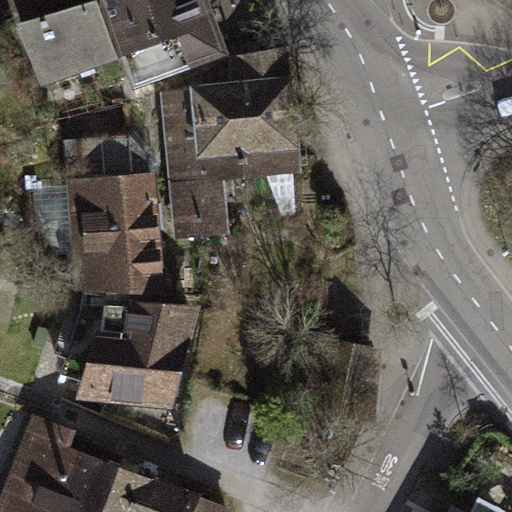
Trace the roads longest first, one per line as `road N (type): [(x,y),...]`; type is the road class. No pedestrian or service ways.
road 1 (residential): [(487,318),(429,241),(381,118)]
road 2 (unclassified): [(376,511),(487,318)]
road 3 (tertiary): [(381,118),(484,89),(511,89)]
